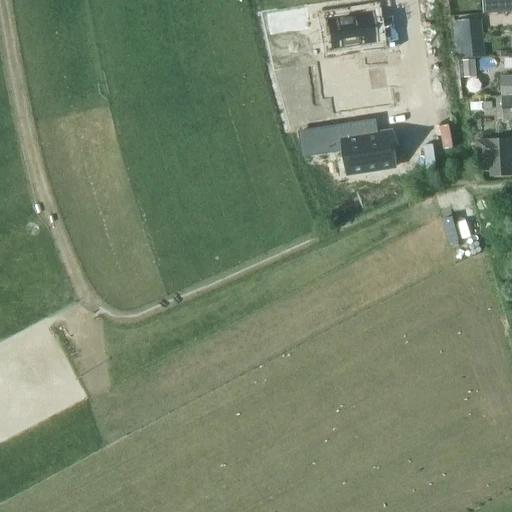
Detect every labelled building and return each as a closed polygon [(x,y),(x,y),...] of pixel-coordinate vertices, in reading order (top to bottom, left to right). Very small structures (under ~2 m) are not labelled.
[(511,0),(482,0),(484,14),(511,12),(511,0)] [(309,29),(306,9),(267,15),(270,35),(309,29)] [(373,12),(325,19),(330,51),(378,43),(373,12)] [(458,21),(461,45),(480,43),(478,19),(458,21)] [(465,78),(476,77),(474,59),(463,60),(465,78)] [(335,93),(337,110),(387,103),(382,70),(355,74),(353,60),(320,65),(325,95),(335,93)] [(511,94),(511,75),(501,77),(502,95),(511,94)] [(511,97),(502,98),(503,116),(511,115),(511,97)] [(477,111),(487,110),(487,102),(477,103),(477,111)] [(368,135),(366,122),(314,130),(318,154),(343,150),(347,174),(396,167),(391,132),(368,135)] [(491,176),(511,174),(509,138),(477,140),(478,160),(490,159),(491,176)]
